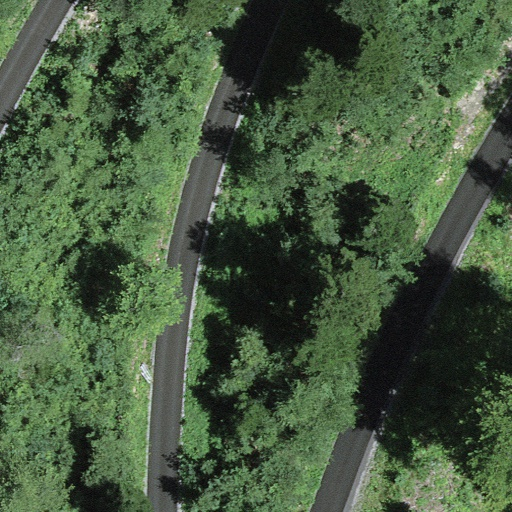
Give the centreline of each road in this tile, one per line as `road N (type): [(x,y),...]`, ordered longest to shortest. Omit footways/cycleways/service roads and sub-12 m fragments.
road 1 (track): [(271,0),(187,225),(163,451),(166,511)]
road 2 (track): [(328,511),(511,139)]
road 3 (track): [(0,115),(53,0)]
